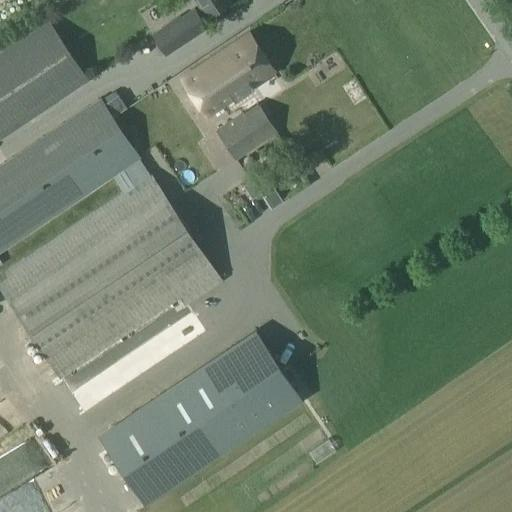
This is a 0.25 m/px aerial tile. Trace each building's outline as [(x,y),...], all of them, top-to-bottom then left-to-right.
[(228,1),(227,0),(197,0),(207,15),(228,1)] [(165,55),(194,36),(179,14),(150,33),(165,55)] [(0,138),(88,80),(48,21),(0,53),(0,138)] [(181,79),(204,115),(273,70),(249,34),(181,79)] [(329,112),(345,106),(339,89),(323,95),(329,112)] [(0,164),(0,251),(140,158),(100,98),(0,164)] [(163,190),(194,170),(149,98),(118,117),(163,190)] [(276,132),(257,102),(216,129),(235,159),(276,132)] [(244,312),(151,174),(0,275),(0,287),(87,421),(244,312)] [(252,198),(259,192),(251,180),(243,185),(252,198)] [(144,502),(300,397),(256,330),(99,435),(144,502)] [(43,477),(0,500),(0,511),(55,511),(60,510),(43,477)]
